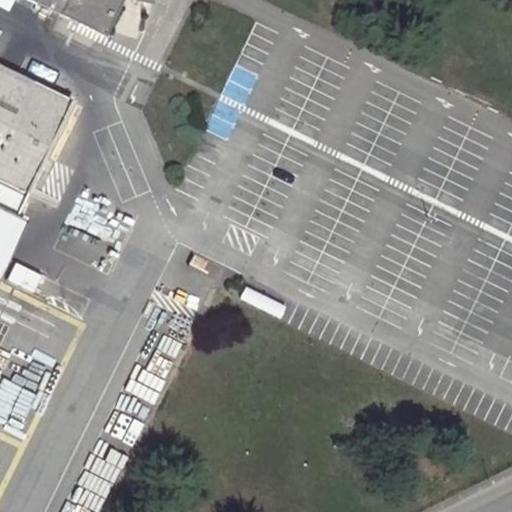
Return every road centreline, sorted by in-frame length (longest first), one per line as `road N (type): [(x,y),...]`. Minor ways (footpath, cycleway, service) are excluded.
road 1 (unknown): [(131,208),(122,275),(22,511)]
road 2 (unknown): [(405,344),(510,123)]
road 3 (unknown): [(259,272),(363,51)]
road 4 (unknown): [(323,303),(432,85)]
road 5 (unknown): [(182,233),(282,11)]
road 6 (unknown): [(173,0),(149,43),(131,208)]
road 7 (unknown): [(511,403),(405,344)]
